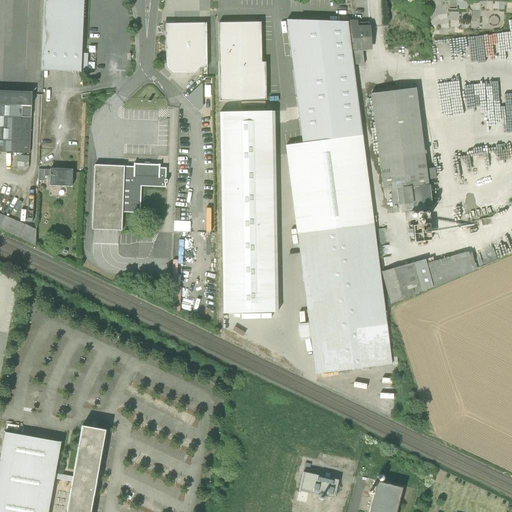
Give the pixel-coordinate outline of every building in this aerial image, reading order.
[(88,54),(82,54),(83,0),(43,0),(41,71),(81,73),(87,73),(88,54)] [(362,136),(353,66),(351,53),(348,23),(287,21),(303,144),(362,136)] [(218,24),(220,101),(266,101),(266,63),(262,63),(261,23),(218,24)] [(350,23),(353,50),(371,48),(369,24),(369,23),(350,23)] [(206,24),(165,24),(166,69),(172,75),(194,74),(199,68),(207,68),(206,24)] [(363,52),(351,53),(353,66),(364,65),(363,52)] [(201,85),(187,99),(199,111),(202,108),(201,85)] [(391,190),(394,214),(405,212),(416,211),(428,209),(432,209),(430,186),(425,148),(423,148),(415,89),(371,95),(383,192),(391,190)] [(22,93),(0,91),(0,105),(21,106),(22,93)] [(22,93),(21,106),(31,106),(32,93),(22,93)] [(21,106),(0,105),(0,152),(29,154),(31,106),(21,106)] [(220,114),(223,314),(277,313),(274,113),(220,114)] [(392,365),(362,136),(303,144),(286,146),(309,327),(299,328),(300,338),(311,337),(315,375),(392,365)] [(134,167),(125,167),(123,213),(140,214),(141,187),(166,188),(166,184),(167,184),(167,180),(166,180),(166,169),(160,168),(160,165),(159,165),(135,164),(134,164),(134,167)] [(122,231),(123,213),(125,167),(95,166),(92,230),(122,231)] [(50,186),(72,187),(72,170),(50,169),(50,170),(50,176),(50,186)] [(38,181),(44,182),(44,176),(50,176),(50,170),(39,170),(38,181)] [(432,179),(433,191),(441,191),(440,183),(436,184),(435,179),(432,179)] [(417,226),(430,224),(428,209),(416,211),(405,212),(406,222),(416,221),(417,226)] [(0,228),(4,231),(10,219),(0,214),(0,228)] [(4,231),(19,238),(26,225),(10,219),(4,231)] [(174,221),(174,231),(191,231),(191,221),(174,221)] [(413,227),(415,243),(431,241),(430,224),(417,226),(413,227)] [(36,230),(26,225),(19,238),(36,246),(36,230)] [(450,261),(455,278),(477,269),(472,255),(450,261)] [(413,295),(433,287),(427,267),(425,260),(405,266),(413,295)] [(450,261),(427,267),(433,287),(455,278),(450,261)] [(391,305),(413,295),(405,266),(382,272),(391,305)] [(378,378),(378,372),(365,373),(365,380),(376,380),(376,383),(389,382),(388,377),(378,378)] [(82,426),(66,511),(91,511),(106,431),(82,426)] [(0,459),(0,511),(48,511),(61,443),(5,433),(0,459)] [(279,438),(265,433),(249,434),(236,440),(226,452),(221,466),(222,481),(228,495),(240,505),(254,510),(269,509),(283,502),(293,491),(298,476),(297,461),(290,448),(279,438)] [(339,480),(303,472),(299,491),(334,500),(339,480)] [(377,482),(369,511),(396,511),(403,488),(377,482)]
